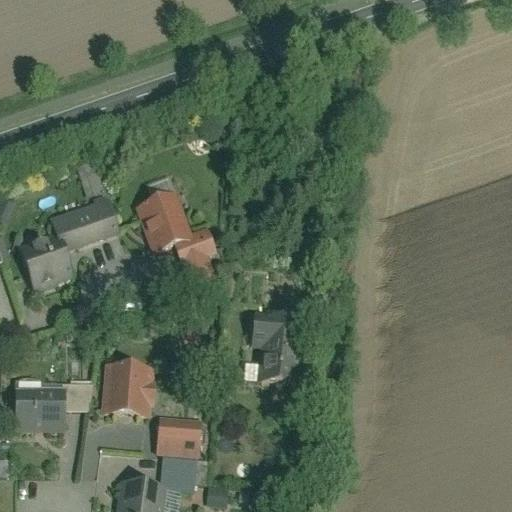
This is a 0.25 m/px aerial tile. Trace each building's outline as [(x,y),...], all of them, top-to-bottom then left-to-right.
[(176,203),(140,216),(156,264),(180,256),(184,267),(181,268),(192,302),(212,295),(203,269),(218,264),(208,235),(189,242),(176,203)] [(22,257),(34,292),(72,280),(64,256),(108,240),(98,210),(51,226),(58,245),(22,257)] [(263,339),(261,397),(307,398),(309,341),(263,339)] [(151,376),(107,373),(104,416),(147,420),(151,376)] [(94,420),(94,391),(75,391),(74,420),(94,420)] [(17,399),(19,438),(68,436),(67,397),(17,399)] [(162,426),(159,461),(197,463),(199,429),(162,426)] [(121,511),(163,511),(166,497),(125,490),(121,511)]
